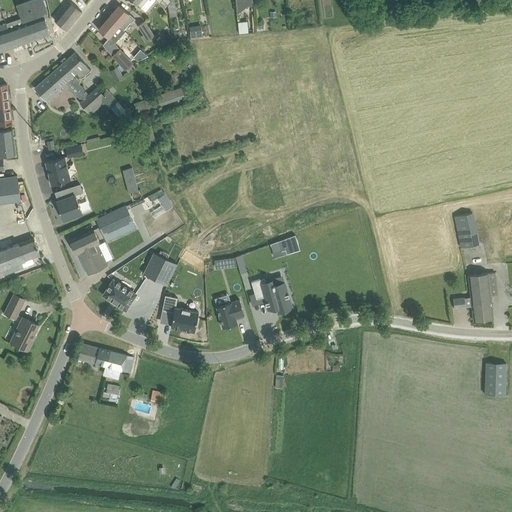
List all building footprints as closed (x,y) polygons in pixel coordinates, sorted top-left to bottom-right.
[(0,51),(15,46),(31,40),(51,33),(45,17),(48,16),(47,13),(48,12),(43,0),(28,0),(17,4),(21,18),(13,20),(15,26),(8,28),(6,23),(0,25),(0,51)] [(235,0),(237,13),(253,1),(252,0),(235,0)] [(55,20),(67,29),(82,11),(70,1),(55,20)] [(120,5),(109,17),(119,25),(129,13),(120,5)] [(115,43),(118,38),(125,30),(119,25),(109,17),(99,29),(115,43)] [(145,20),(141,23),(138,25),(143,33),(141,35),(145,42),(155,36),(145,20)] [(236,21),(237,32),(247,32),(246,20),(236,21)] [(133,63),(119,48),(112,55),(125,70),(133,63)] [(132,54),(137,60),(145,54),(140,48),(132,54)] [(62,64),(72,76),(77,72),(82,78),(91,70),(86,64),(75,52),(62,64)] [(102,104),(91,92),(88,95),(72,76),(62,64),(35,87),(48,102),(61,91),(59,88),(66,82),(82,100),(81,101),(91,114),(102,104)] [(116,81),(118,79),(123,77),(118,66),(113,69),(111,70),(116,81)] [(0,124),(12,123),(7,84),(0,84),(0,124)] [(91,92),(102,104),(107,110),(118,101),(107,88),(102,92),(98,87),(91,92)] [(176,89),(134,103),(138,113),(180,99),(176,89)] [(144,139),(153,138),(150,125),(141,127),(144,139)] [(0,156),(16,154),(13,129),(0,130),(0,156)] [(81,144),(66,148),(68,157),(84,153),(81,144)] [(71,179),(65,156),(46,161),(52,184),(71,179)] [(121,169),(127,192),(138,189),(131,166),(121,169)] [(0,202),(21,200),(18,181),(18,180),(0,182),(0,202)] [(65,189),(68,197),(57,201),(64,220),(82,213),(76,195),(83,192),(80,184),(65,189)] [(165,194),(159,198),(167,210),(173,205),(165,194)] [(106,241),(136,227),(126,205),(96,219),(106,241)] [(479,244),(473,212),(455,216),(461,247),(479,244)] [(77,254),(78,253),(88,274),(108,264),(107,261),(101,250),(100,247),(98,244),(100,243),(94,229),(70,240),(77,254)] [(295,234),(279,240),(282,250),(286,249),(287,253),(300,249),(295,234)] [(0,250),(0,275),(24,267),(22,261),(32,257),(40,254),(34,237),(33,238),(0,250)] [(260,265),(283,259),(279,241),(256,246),(260,265)] [(157,247),(148,266),(171,278),(180,258),(157,247)] [(236,257),(227,258),(228,267),(237,266),(236,257)] [(190,280),(191,293),(202,292),(201,261),(186,262),(186,280),(190,280)] [(468,275),(471,295),(471,297),(471,298),(491,295),(488,272),(468,275)] [(266,282),(265,277),(251,281),(256,298),(264,296),(268,309),(277,307),(278,311),(292,307),(285,282),(274,285),(272,280),(266,282)] [(116,304),(125,309),(135,294),(113,280),(103,295),(112,301),(112,302),(116,304)] [(25,298),(15,293),(5,313),(15,318),(25,298)] [(174,313),(171,326),(195,331),(199,311),(176,307),(178,297),(165,295),(162,310),(174,313)] [(494,318),(491,295),(471,298),(471,297),(464,298),(464,297),(453,298),(455,309),(466,308),(466,307),(472,306),(474,320),(494,318)] [(236,317),(244,315),(244,314),(240,299),(217,306),(223,327),(237,323),(236,319),(236,317)] [(39,324),(23,316),(16,330),(19,332),(14,343),(28,350),(32,342),(31,340),(39,324)] [(133,356),(82,342),(78,358),(129,372),(133,356)] [(486,363),(485,395),(505,396),(507,364),(486,363)] [(102,398),(116,400),(119,384),(104,382),(102,398)] [(153,390),(151,400),(165,403),(167,393),(153,390)] [(177,477),(171,487),(175,489),(181,480),(177,477)]
